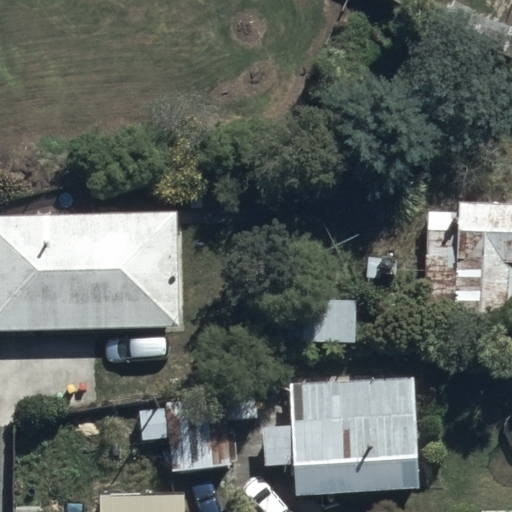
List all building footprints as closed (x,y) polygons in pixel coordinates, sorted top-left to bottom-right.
[(457,214),(426,212),(421,327),(510,333),(511,300),(511,208),(458,206),(457,214)] [(179,217),(0,216),(0,330),(179,332),(179,217)] [(291,471),(291,498),(420,491),(417,374),(288,377),(288,416),(263,416),(264,471),(291,471)] [(165,412),(138,411),(138,442),(170,442),(169,475),(231,472),(231,463),(242,463),(242,433),(228,433),(228,420),(256,421),(256,393),(219,392),(219,402),(166,404),(165,412)] [(183,511),(183,496),(96,497),(96,511),(183,511)]
